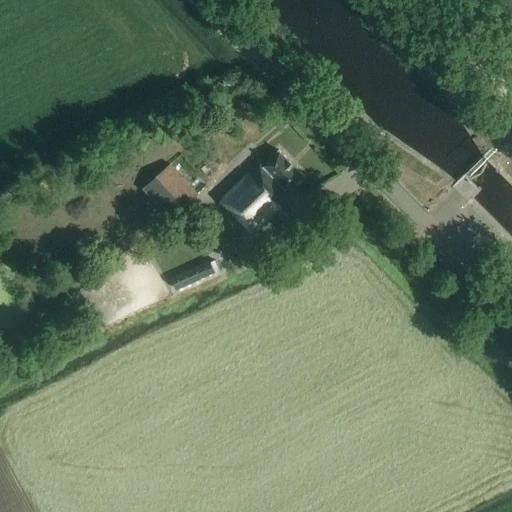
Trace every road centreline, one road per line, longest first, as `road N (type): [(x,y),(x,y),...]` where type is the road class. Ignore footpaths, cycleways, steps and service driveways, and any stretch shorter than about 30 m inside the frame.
road 1 (unclassified): [(511,309),(202,0)]
road 2 (secondary): [(511,135),(378,0)]
